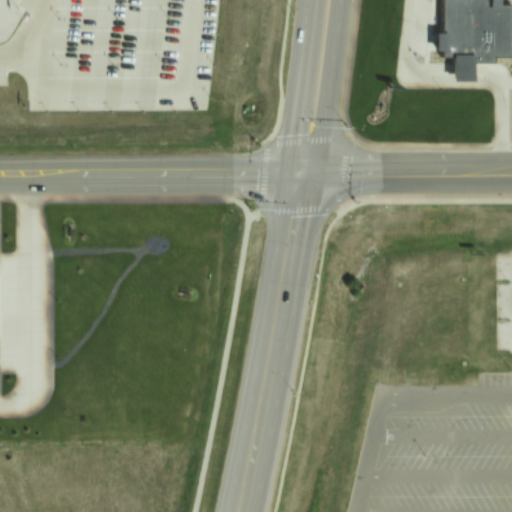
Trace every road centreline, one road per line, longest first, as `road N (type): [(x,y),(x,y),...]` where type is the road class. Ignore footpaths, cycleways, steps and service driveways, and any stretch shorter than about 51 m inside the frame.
road 1 (primary): [(238,511),(310,173)]
road 2 (tertiary): [(0,170),(310,173)]
road 3 (primary): [(273,329),(312,247),(337,216),(389,186),(454,172)]
road 4 (secondary): [(511,171),(310,173)]
road 5 (primary): [(310,173),(335,93),(342,0)]
road 6 (primary): [(313,0),(310,173)]
road 7 (primary): [(454,172),(377,147),(341,113),(335,93)]
